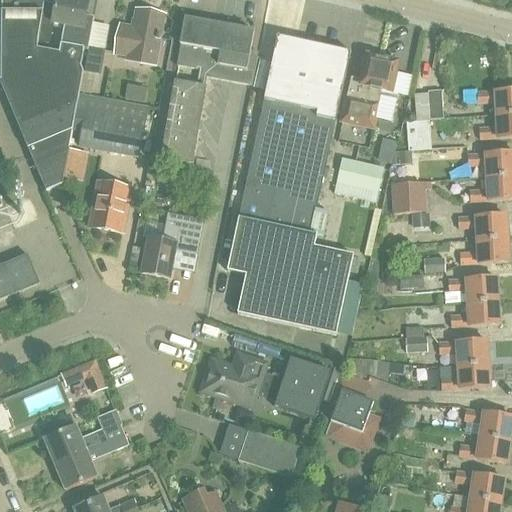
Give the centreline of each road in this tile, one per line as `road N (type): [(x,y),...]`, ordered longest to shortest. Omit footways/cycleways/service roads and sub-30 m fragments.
road 1 (residential): [(120,314),(194,328),(236,95)]
road 2 (residential): [(511,34),(371,0)]
road 3 (residential): [(0,357),(120,314)]
